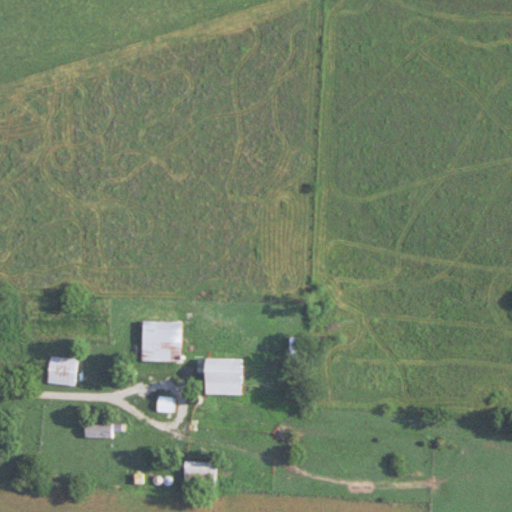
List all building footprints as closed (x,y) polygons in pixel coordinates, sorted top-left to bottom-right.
[(142,321),(142,361),(181,361),(181,321),(142,321)] [(48,383),(77,386),(80,359),(52,355),(48,383)] [(194,359),(194,395),(239,395),(239,359),(194,359)] [(174,400),(161,396),(157,409),(170,413),(174,400)] [(85,437),(124,437),(124,424),(85,424),(85,437)] [(215,462),(184,462),(184,483),(215,483),(215,462)]
